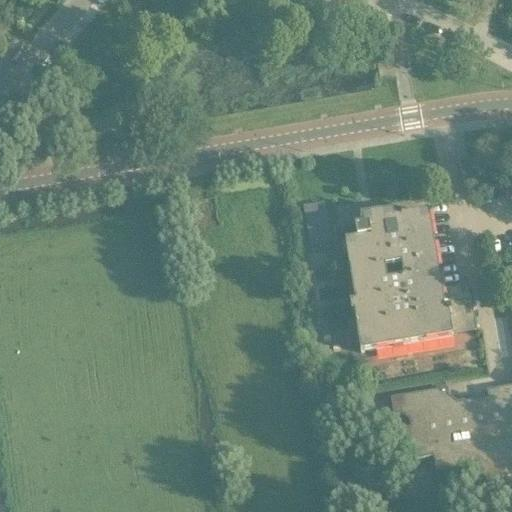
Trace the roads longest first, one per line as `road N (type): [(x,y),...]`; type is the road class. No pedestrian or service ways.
road 1 (tertiary): [(0,187),(511,104)]
road 2 (residential): [(383,0),(511,54)]
road 3 (residential): [(0,97),(84,0)]
